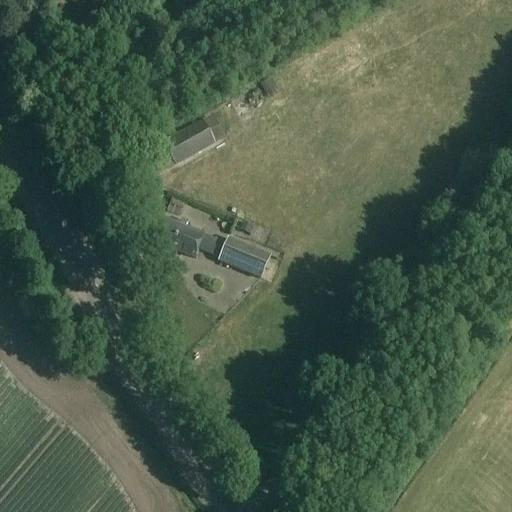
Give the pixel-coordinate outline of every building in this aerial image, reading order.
[(202,126),(162,147),(175,169),(214,147),(202,126)] [(224,248),(202,239),(203,238),(162,221),(152,247),(169,254),(169,252),(192,261),(196,251),(219,260),(217,264),(259,281),(269,259),(226,242),(224,248)] [(238,232),(248,235),(251,227),(241,223),(238,232)] [(165,265),(230,292),(234,282),(169,255),(165,265)] [(130,280),(134,287),(140,284),(136,277),(130,280)]
